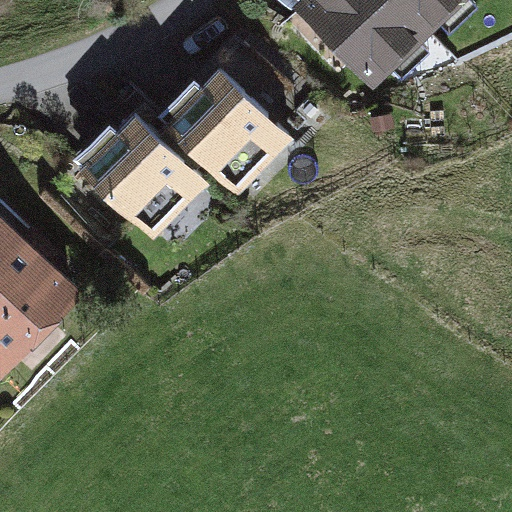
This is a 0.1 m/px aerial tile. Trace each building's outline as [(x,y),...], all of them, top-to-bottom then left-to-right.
[(401,0),(311,0),(375,67),(422,22),(401,0)] [(401,0),(422,22),(445,0),(401,0)] [(194,73),(158,110),(237,186),(289,133),(220,66),(204,83),(194,73)] [(111,116),(74,154),(153,230),(205,177),(136,110),(120,125),(111,116)] [(0,362),(70,289),(0,222),(0,362)]
